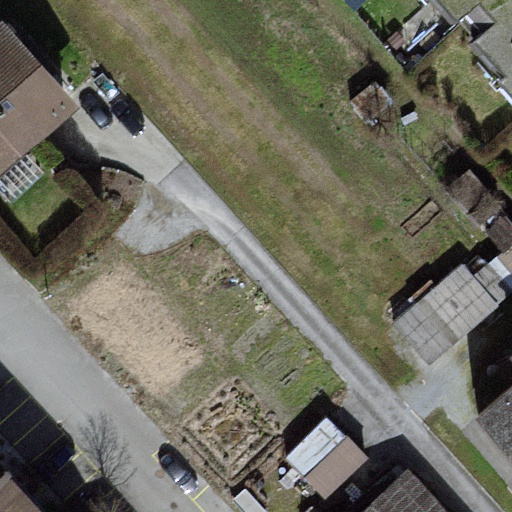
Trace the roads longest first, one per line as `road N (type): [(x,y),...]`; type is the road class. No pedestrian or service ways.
road 1 (unknown): [(456,511),(88,117)]
road 2 (residential): [(0,310),(181,511)]
